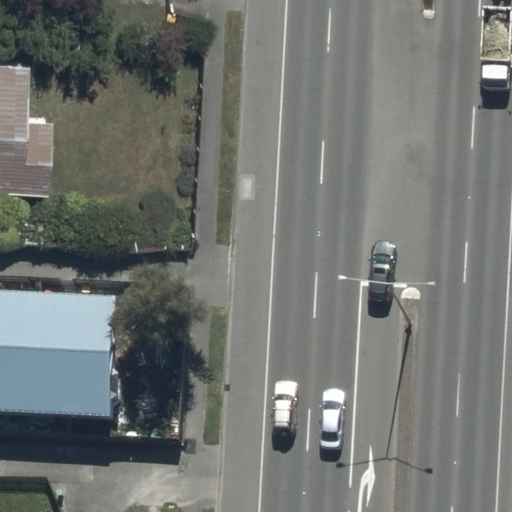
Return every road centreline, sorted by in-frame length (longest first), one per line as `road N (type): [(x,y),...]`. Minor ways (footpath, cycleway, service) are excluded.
road 1 (secondary): [(305,511),(332,0)]
road 2 (secondary): [(479,0),(453,511)]
